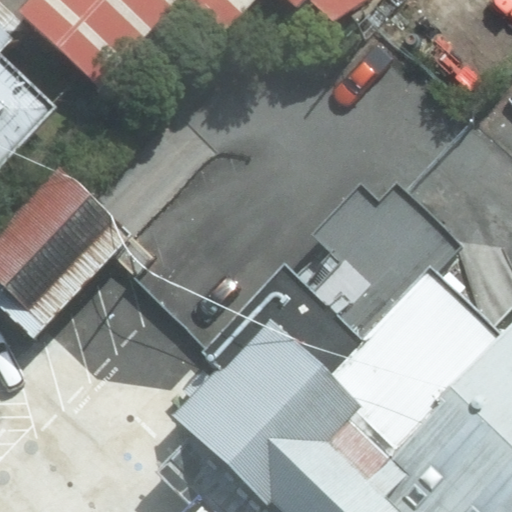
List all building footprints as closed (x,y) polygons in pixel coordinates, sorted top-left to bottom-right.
[(225,0),(57,0),(24,34),(108,117),(225,0)] [(378,1),(376,0),(263,0),(321,57),(364,14),(378,1)] [(0,202),(81,117),(0,41),(0,202)] [(375,169),(147,422),(238,511),(511,511),(511,328),(501,341),(447,296),(483,262),(398,191),(375,169)] [(148,249),(87,188),(0,275),(0,318),(39,358),(148,249)]
